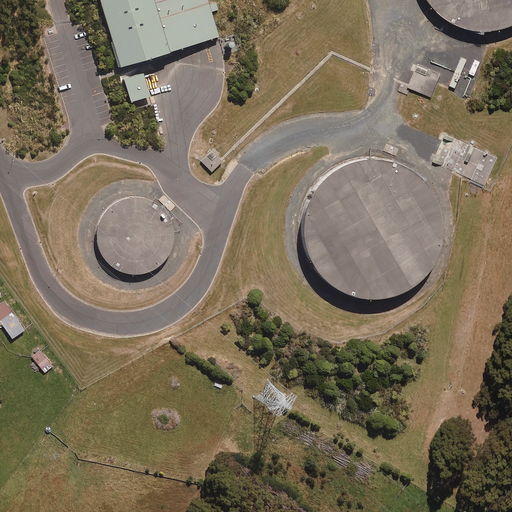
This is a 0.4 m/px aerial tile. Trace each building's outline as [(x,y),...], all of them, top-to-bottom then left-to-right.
[(209,1),(209,0),(101,0),(131,100),(155,93),(144,56),(219,34),(209,1)] [(511,0),(425,0),(426,1),(435,10),(444,18),(456,23),(467,27),(480,29),(492,28),(504,25),(511,22),(511,0)] [(440,73),(417,63),(407,86),(430,95),(440,73)] [(398,149),(386,144),(383,150),(395,155),(398,149)] [(221,161),(211,150),(200,161),(210,171),(221,161)] [(388,159),(384,158),(371,156),(359,157),(347,160),(335,165),(324,171),(315,180),(308,190),(302,201),(298,213),(297,225),(297,238),(300,250),(305,262),(312,272),(320,281),(330,289),(341,295),(353,299),(366,300),(378,299),(391,297),(402,292),(413,285),(422,276),(429,266),(435,255),(439,243),(440,231),(440,218),(437,206),(432,195),(425,184),(417,175),(407,167),(396,162),(388,159)] [(149,198),(147,197),(140,195),(133,194),(126,195),(120,197),(113,199),(108,203),(103,208),(99,214),(96,220),(94,227),(93,233),(94,240),(96,247),(99,253),(103,259),(107,264),(113,268),(119,271),(126,273),(133,273),(140,273),(146,271),(152,268),(158,264),(163,259),(167,254),(170,247),(172,241),(172,234),(172,227),(170,220),(167,214),(163,208),(158,204),(153,200),(149,198)] [(4,300),(0,303),(0,326),(2,325),(12,340),(26,331),(4,300)] [(40,350),(31,357),(45,373),(53,366),(40,350)]
